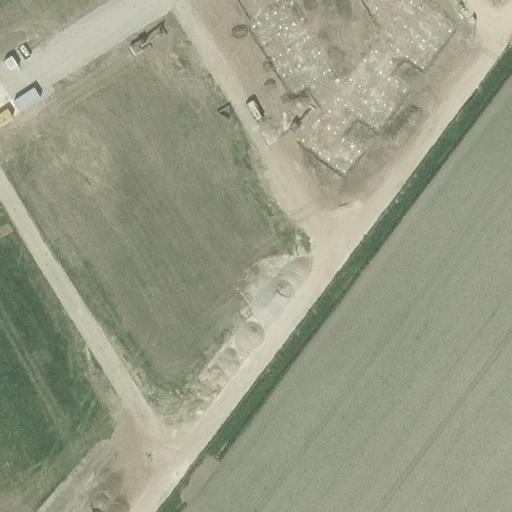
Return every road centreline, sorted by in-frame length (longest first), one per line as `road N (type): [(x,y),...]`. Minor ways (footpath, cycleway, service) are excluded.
road 1 (residential): [(0,184),(172,461)]
road 2 (residential): [(331,251),(177,0)]
road 3 (residential): [(331,251),(495,27)]
road 4 (residential): [(172,461),(331,251)]
